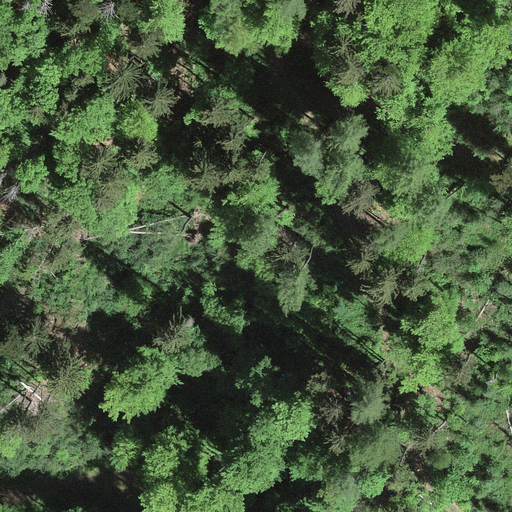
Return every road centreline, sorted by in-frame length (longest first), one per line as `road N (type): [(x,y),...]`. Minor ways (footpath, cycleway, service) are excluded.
road 1 (track): [(443,511),(365,314),(316,215),(275,48),(303,42),(426,135),(511,165)]
road 2 (track): [(0,500),(28,504),(113,482),(165,511)]
